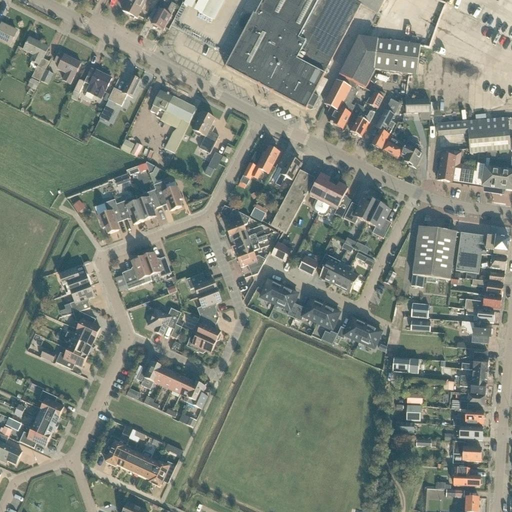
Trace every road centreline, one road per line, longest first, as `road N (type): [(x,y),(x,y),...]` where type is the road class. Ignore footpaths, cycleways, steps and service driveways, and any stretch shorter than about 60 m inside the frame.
road 1 (residential): [(130,339),(220,373),(244,319),(208,221)]
road 2 (residential): [(263,119),(37,0)]
road 3 (residential): [(208,221),(104,263),(130,339)]
road 4 (residential): [(499,511),(511,336)]
road 5 (residential): [(412,192),(263,119)]
road 6 (residential): [(130,339),(74,458)]
road 7 (residential): [(412,192),(358,311)]
